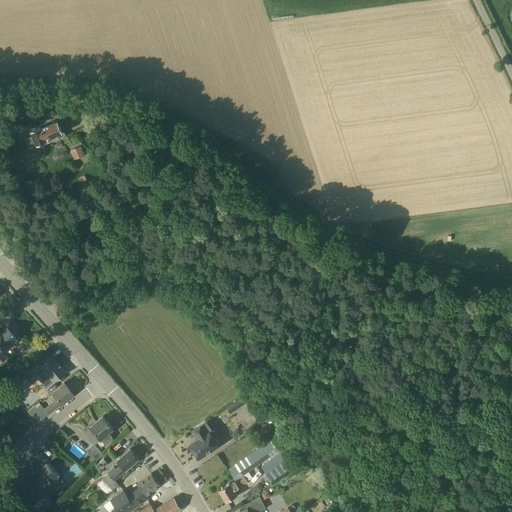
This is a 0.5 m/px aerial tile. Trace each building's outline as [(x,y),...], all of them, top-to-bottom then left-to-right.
[(62,143),(68,138),(64,132),(63,132),(62,132),(60,126),(58,121),(41,129),(40,127),(31,131),(33,137),(26,140),(29,147),(36,144),(37,145),(46,142),(46,141),(52,139),(54,146),(62,143)] [(87,124),(86,126),(79,130),(78,129),(77,129),(87,143),(96,137),(87,124)] [(81,146),(71,150),(75,160),(85,156),(81,146)] [(84,176),(78,179),(82,185),(88,182),(84,176)] [(16,338),(11,333),(12,332),(9,328),(8,329),(7,328),(0,333),(0,363),(6,358),(2,353),(13,343),(12,341),(16,338)] [(39,376),(37,377),(42,383),(46,388),(65,371),(51,355),(33,370),(39,376)] [(25,376),(15,384),(22,392),(31,383),(25,376)] [(53,402),(57,406),(60,403),(61,404),(73,394),(64,383),(52,393),(57,398),(53,402)] [(247,401),(244,396),(228,407),(231,412),(247,401)] [(37,423),(43,418),(48,414),(42,406),(38,402),(27,411),(30,415),(37,423)] [(272,418),(274,417),(269,410),(268,411),(261,415),(266,422),(272,418)] [(282,413),(272,419),(277,427),(286,421),(282,413)] [(103,416),(91,426),(101,439),(106,444),(112,439),(112,436),(110,434),(108,433),(113,428),(103,416)] [(198,458),(219,445),(218,444),(222,442),(214,429),(212,430),(207,421),(203,423),(192,431),(196,437),(197,436),(199,439),(190,445),(192,448),(192,450),(195,455),(196,455),(198,458)] [(229,469),(236,480),(244,475),(286,447),(278,435),(229,469)] [(104,454),(94,443),(87,449),(96,460),(104,454)] [(139,458),(130,448),(117,459),(121,464),(116,468),(116,467),(109,473),(108,472),(102,478),(112,490),(119,485),(115,479),(139,458)] [(261,466),(271,481),(295,465),(285,450),(282,453),(261,466)] [(104,458),(97,464),(101,469),(108,463),(104,458)] [(66,459),(62,462),(66,467),(70,464),(66,459)] [(58,476),(47,463),(44,466),(43,464),(31,474),(34,477),(28,482),(37,493),(58,476)] [(126,511),(147,497),(146,496),(160,485),(152,473),(136,484),(139,488),(128,496),(123,490),(110,500),(115,507),(109,511),(126,511)] [(248,481),(244,475),(236,480),(230,483),(219,489),(226,501),(238,494),(235,491),(235,490),(248,481)] [(261,490),(257,484),(250,489),(254,495),(261,490)] [(34,504),(40,511),(45,511),(54,503),(47,494),(34,504)] [(256,511),(266,508),(260,495),(250,500),(251,501),(244,504),(246,508),(240,511),(256,511)] [(175,511),(181,508),(174,497),(154,510),(151,504),(140,511),(175,511)]
